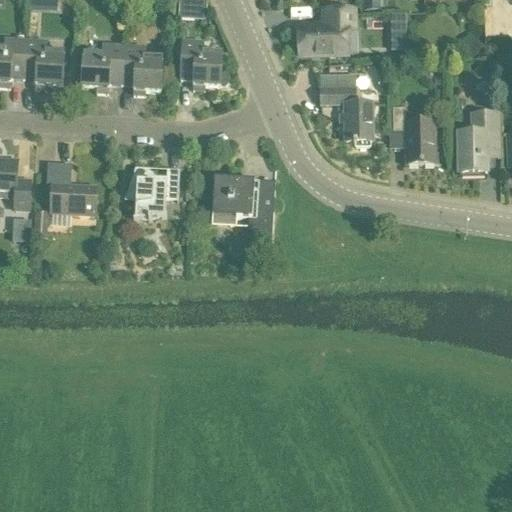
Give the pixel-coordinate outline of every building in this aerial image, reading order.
[(30,0),(30,9),(43,10),(44,0),(30,0)] [(379,0),(361,0),(363,12),(380,11),(379,0)] [(195,21),(196,3),(180,2),(179,21),(195,21)] [(298,33),(299,60),(346,59),(346,34),(352,34),(352,16),(323,16),(323,33),(298,33)] [(460,50),(473,60),(483,47),(470,37),(460,50)] [(391,41),(391,53),(405,53),(405,41),(391,41)] [(23,83),(25,44),(4,43),(3,52),(0,52),(0,91),(10,93),(10,83),(23,83)] [(25,44),(23,83),(35,84),(35,94),(47,95),(47,90),(62,91),(64,56),(46,55),(46,45),(25,44)] [(180,84),(193,85),(192,95),(204,96),(204,91),(220,92),(220,90),(225,91),(228,87),(228,82),(225,78),(221,77),(222,57),(203,56),(204,46),(182,45),(180,84)] [(121,89),(123,50),(102,49),(101,58),(83,57),(81,92),(96,93),(96,98),(108,98),(108,88),(121,89)] [(123,50),(121,89),(133,90),(133,100),(145,101),(145,96),(160,97),(162,62),(144,61),(144,51),(123,50)] [(354,91),(320,92),(320,109),(345,108),(345,146),(354,145),(354,147),(371,146),(371,107),(354,108),(354,91)] [(392,113),(392,137),(404,137),(405,170),(435,169),(434,127),(404,128),(404,112),(392,113)] [(457,137),(458,178),(486,177),(485,150),(499,149),(498,117),(471,118),(471,137),(457,137)] [(0,200),(15,201),(14,214),(29,215),(30,185),(16,184),(17,165),(1,164),(0,169),(0,168),(0,200)] [(46,190),(52,190),(51,217),(94,220),(96,192),(70,190),(71,168),(47,167),(46,190)] [(124,204),(136,206),(135,225),(148,224),(148,225),(151,225),(152,223),(164,221),(165,203),(177,203),(179,174),(166,174),(166,184),(154,184),(154,179),(149,179),(150,173),(135,172),(124,204)] [(212,214),(216,214),(215,226),(235,227),(236,222),(251,223),(249,244),(254,245),(254,248),(271,249),(274,195),(246,193),(246,184),(214,182),(212,214)] [(34,242),(47,243),(49,216),(36,215),(34,242)]
